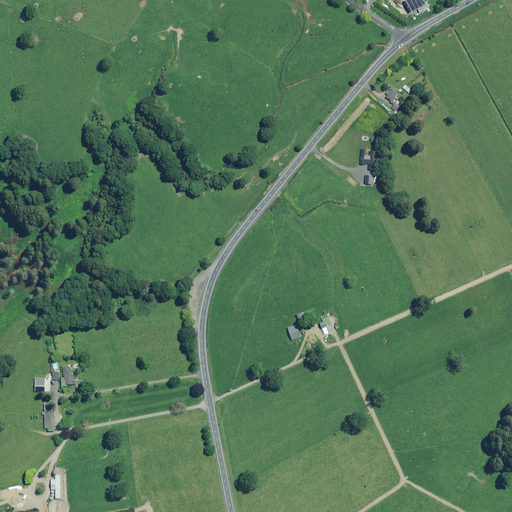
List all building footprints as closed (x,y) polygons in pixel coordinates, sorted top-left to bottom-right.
[(391,85),(389,89),(390,91),(386,97),(392,101),(398,91),(398,92),(399,92),(400,92),(401,92),(402,92),(402,91),(402,90),(401,90),(401,89),(400,89),(399,89),(399,90),(398,90),(391,85)] [(412,91),(405,85),(403,87),(410,94),(412,91)] [(400,103),(397,101),(392,108),(398,112),(402,107),(398,105),(400,103)] [(305,320),(302,313),(296,315),(299,322),(305,320)] [(334,334),(328,317),(322,319),(323,322),(320,323),(322,328),(327,327),(330,335),(334,334)] [(301,337),(297,325),(288,328),(292,340),(301,337)] [(59,372),(51,372),(51,377),(49,377),(49,380),(58,380),(58,382),(61,382),(61,386),(67,386),(67,384),(76,384),(76,378),(73,378),(73,369),(70,370),(69,367),(63,367),(63,378),(61,378),(61,379),(59,379),(59,372)] [(54,405),(45,405),(45,428),(47,428),(47,430),(48,430),(48,431),(54,431),(54,405)] [(55,490),(55,499),(61,499),(60,475),(56,475),(56,479),(51,479),(51,490),(55,490)]
